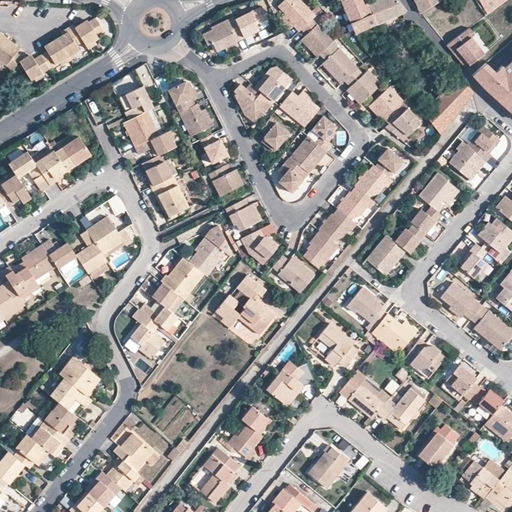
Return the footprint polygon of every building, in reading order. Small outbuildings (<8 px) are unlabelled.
[(301,29),(312,18),(315,16),(300,0),(297,0),(296,1),(295,0),(282,0),(278,5),(288,16),(295,23),(293,25),(299,31),(301,29)] [(339,0),(354,33),(403,12),(404,11),(404,10),(405,9),(404,8),(397,0),(374,0),(368,3),(366,0),(339,0)] [(414,0),(420,13),(440,0),(414,0)] [(506,0),(479,0),(488,14),(506,0)] [(262,6),(235,19),(243,37),(259,29),(256,23),(268,18),(262,6)] [(243,37),(235,19),(233,16),(226,19),(211,26),(212,29),(202,34),(207,44),(212,42),(217,51),(225,47),(229,45),(230,49),(238,45),(236,41),(244,37),(243,37)] [(291,27),(293,25),(295,23),(288,16),(284,19),(291,27)] [(86,47),(94,42),(98,39),(97,36),(103,32),(94,18),(87,22),(86,21),(74,28),(74,29),(83,44),(86,47)] [(333,41),(312,18),(301,29),(306,34),(302,38),(319,55),(320,54),(332,42),(333,41)] [(429,49),(434,45),(415,23),(414,22),(412,22),(410,25),(429,49)] [(60,34),(62,37),(74,29),(72,26),(60,34)] [(475,34),(470,28),(458,37),(463,44),(457,48),(470,64),(484,52),(472,37),(475,34)] [(74,29),(62,37),(57,40),(69,59),(76,54),(80,52),(77,48),(83,44),(74,29)] [(0,53),(10,41),(0,32),(0,53)] [(68,59),(69,59),(57,40),(44,48),(47,53),(41,57),(50,70),(60,64),(68,59)] [(0,61),(4,64),(4,65),(12,71),(19,63),(24,60),(16,53),(19,49),(10,41),(0,53),(0,61)] [(96,45),(94,42),(86,47),(86,48),(88,51),(88,50),(96,45)] [(332,42),(320,54),(325,59),(321,63),(340,84),(344,81),(357,69),(332,42)] [(69,59),(71,62),(78,57),(76,54),(69,59)] [(34,80),(43,75),(50,70),(41,57),(34,61),(30,56),(24,60),(19,63),(31,82),(34,80)] [(71,62),(69,59),(68,59),(60,64),(62,68),(71,62)] [(496,73),(484,62),(472,74),(511,113),(511,63),(506,69),(503,66),(496,73)] [(146,64),(135,69),(141,84),(152,80),(146,64)] [(270,68),(255,86),(272,101),(291,77),(279,67),(270,68)] [(357,69),(344,81),(350,86),(352,89),(348,92),(360,104),(381,84),(367,70),(362,74),(357,69)] [(44,75),(43,75),(34,80),(36,84),(46,78),(45,77),(44,75)] [(421,111),(440,133),(471,95),(472,92),(460,78),(421,111)] [(179,113),(194,105),(190,98),(195,96),(188,82),(185,81),(167,90),(179,113)] [(272,101),(255,86),(251,83),(246,89),(240,84),(234,90),(236,92),(234,96),(236,101),(239,103),(258,118),(272,101)] [(130,109),(127,111),(123,113),(127,121),(146,111),(152,108),(141,87),(124,96),(130,109)] [(377,114),(376,115),(382,120),(383,119),(402,102),(388,87),(375,99),(383,107),(383,108),(377,114)] [(278,106),(304,126),(319,108),(299,92),(295,94),(291,91),(278,106)] [(126,110),(127,111),(130,109),(124,96),(119,97),(126,110)] [(369,107),(376,115),(377,114),(383,108),(383,107),(375,99),(368,106),(369,107)] [(255,122),(258,118),(239,103),(236,101),(242,113),(255,123),(255,122)] [(419,122),(402,102),(383,119),(389,126),(392,123),(395,125),(390,131),(402,141),(406,135),(419,122)] [(196,104),(194,105),(179,113),(190,136),(212,125),(205,109),(201,111),(196,104)] [(135,148),(158,136),(146,111),(127,121),(123,123),(135,148)] [(319,134),(314,141),(326,150),(331,144),(328,141),(336,131),(334,128),(336,125),(323,115),(312,128),(319,134)] [(265,142),(275,150),(288,133),(269,117),(259,129),(265,133),(263,135),(265,142)] [(106,126),(108,130),(123,123),(121,119),(106,126)] [(480,124),(463,144),(483,160),(489,153),(486,151),(496,138),(480,124)] [(157,155),(157,156),(159,155),(174,147),(167,131),(158,136),(135,148),(138,154),(150,149),(153,147),(157,155)] [(210,164),(228,154),(219,138),(215,140),(211,134),(199,140),(210,164)] [(326,150),(314,141),(308,136),(290,157),(309,172),(314,164),(312,163),(319,155),(321,156),(326,150)] [(78,137),(54,152),(66,170),(68,173),(76,167),(75,165),(90,154),(78,137)] [(483,160),(463,144),(462,143),(456,150),(458,152),(448,164),(465,178),(476,164),(478,166),(479,167),(480,166),(484,161),(483,160)] [(380,160),(375,165),(388,176),(392,171),(395,172),(404,160),(388,147),(378,158),(380,160)] [(28,172),(36,166),(35,163),(26,151),(7,163),(15,175),(18,179),(28,172)] [(39,170),(49,186),(62,177),(60,174),(66,170),(54,152),(53,151),(35,163),(36,166),(39,170)] [(157,156),(154,157),(141,164),(148,178),(152,186),(170,177),(159,155),(157,156)] [(293,192),(309,172),(290,157),(290,156),(279,170),(284,174),(279,181),(293,192)] [(355,185),(368,196),(379,191),(385,183),(387,185),(392,179),(388,176),(375,165),(374,164),(369,170),(367,169),(355,184),(355,185)] [(467,180),(478,166),(476,164),(465,178),(467,180)] [(28,172),(30,176),(39,170),(36,166),(28,172)] [(219,195),(237,186),(230,171),(225,174),(222,166),(208,173),(219,195)] [(39,170),(30,176),(41,191),(49,186),(39,170)] [(424,201),(435,211),(441,203),(439,201),(444,194),(451,186),(435,172),(416,195),(424,201)] [(31,198),(18,179),(15,175),(0,185),(0,197),(3,202),(7,207),(19,199),(22,204),(31,198)] [(152,186),(150,187),(155,196),(158,195),(165,209),(169,217),(187,208),(172,176),(170,177),(152,186)] [(374,201),(368,196),(355,185),(351,191),(350,190),(337,207),(338,208),(350,217),(361,213),(367,204),(370,206),(374,201)] [(454,188),(451,186),(444,194),(444,195),(447,197),(454,188)] [(115,195),(108,199),(119,215),(126,210),(119,199),(118,197),(115,195)] [(162,210),(165,209),(158,195),(155,196),(162,210)] [(511,198),(509,202),(507,200),(506,200),(501,206),(498,210),(511,222),(511,198)] [(240,230),(256,222),(249,207),(244,209),(240,201),(225,208),(234,225),(237,223),(240,230)] [(439,214),(435,211),(424,201),(418,208),(413,204),(403,217),(409,222),(423,233),(439,214)] [(320,229),(332,239),(343,235),(350,226),(352,228),(356,223),(350,217),(338,208),(334,213),(332,213),(319,229),(320,229)] [(114,245),(115,246),(123,240),(107,217),(86,230),(100,251),(113,243),(114,245)] [(486,231),(483,228),(477,235),(499,253),(511,236),(511,231),(496,219),(491,224),(486,231)] [(423,233),(409,222),(404,228),(403,227),(392,240),(404,250),(408,253),(423,233)] [(483,228),(486,231),(491,224),(488,222),(483,228)] [(190,264),(205,275),(208,277),(227,254),(231,257),(233,255),(218,227),(212,230),(206,238),(209,240),(199,252),(190,264)] [(263,255),(267,258),(277,245),(270,239),(269,241),(263,236),(259,229),(241,238),(247,252),(259,261),(263,255)] [(338,245),(332,239),(320,229),(310,242),(313,244),(303,257),(319,269),(338,245)] [(100,251),(86,230),(79,234),(88,247),(76,256),(88,273),(106,261),(102,254),(100,251)] [(391,260),(394,263),(404,250),(392,240),(385,234),(364,260),(380,273),(391,260)] [(196,250),(199,252),(209,240),(206,238),(196,250)] [(56,249),(52,244),(49,239),(41,244),(56,265),(57,268),(58,267),(67,262),(76,256),(67,243),(60,247),(56,249)] [(102,254),(115,246),(114,245),(113,243),(100,251),(102,254)] [(480,270),(485,264),(480,259),(486,252),(475,243),(469,251),(473,254),(466,263),(461,268),(473,278),(480,270)] [(25,265),(34,279),(56,265),(41,244),(20,258),(22,261),(23,262),(24,264),(25,265)] [(465,262),(466,263),(473,254),(469,251),(462,259),(465,262)] [(299,293),(313,275),(291,257),(287,262),(281,256),(270,269),(299,293)] [(162,282),(176,293),(185,300),(191,293),(205,275),(190,264),(182,257),(167,276),(165,274),(160,281),(162,282)] [(394,263),(391,260),(380,273),(364,260),(363,261),(382,277),(383,277),(394,263)] [(22,261),(11,269),(13,272),(14,272),(25,265),(24,264),(23,262),(22,261)] [(71,268),(67,262),(58,267),(57,268),(61,274),(70,268),(71,268)] [(21,299),(30,294),(28,290),(37,284),(34,279),(25,265),(14,272),(13,272),(11,269),(10,266),(2,271),(8,281),(21,299)] [(511,272),(510,271),(500,284),(503,288),(495,298),(511,311),(511,272)] [(232,322),(232,323),(238,316),(260,333),(275,315),(253,297),(257,292),(261,295),(266,289),(246,274),(237,286),(241,290),(236,297),(230,292),(216,309),(216,310),(232,322)] [(79,281),(83,286),(90,280),(87,276),(79,281)] [(23,302),(21,299),(8,281),(3,285),(5,288),(0,290),(0,313),(3,318),(24,304),(23,303),(23,302)] [(165,307),(176,293),(162,282),(151,296),(161,304),(165,307)] [(470,319),(481,305),(452,282),(440,296),(451,305),(462,314),(463,314),(464,314),(470,319)] [(372,299),(373,297),(360,287),(346,306),(352,312),(354,309),(376,326),(386,314),(380,309),(382,307),(372,299)] [(196,297),(191,293),(185,300),(190,304),(196,297)] [(32,296),(30,294),(21,299),(23,302),(31,297),(32,296)] [(384,305),(373,297),(372,299),(382,307),(384,305)] [(165,307),(161,304),(155,312),(145,304),(140,310),(158,324),(166,330),(177,317),(165,307)] [(461,317),(463,314),(462,314),(451,305),(449,307),(461,317)] [(502,345),(503,345),(511,333),(511,330),(481,305),(470,319),(476,324),(473,327),(490,340),(493,337),(502,345)] [(131,337),(141,346),(154,356),(164,342),(152,332),(158,324),(140,310),(139,309),(132,317),(141,324),(131,337)] [(225,333),(232,323),(232,322),(216,310),(216,309),(208,319),(224,332),(225,333)] [(391,317),(399,324),(403,320),(394,313),(391,317)] [(416,330),(403,320),(399,324),(391,317),(386,314),(376,326),(371,332),(385,344),(386,344),(395,343),(401,348),(416,330)] [(351,346),(353,343),(329,323),(318,337),(332,348),(325,358),(334,366),(338,361),(344,365),(357,351),(351,346)] [(139,348),(141,346),(131,337),(128,341),(139,349),(139,348)] [(500,348),(503,345),(502,345),(493,337),(490,340),(500,348)] [(423,365),(431,372),(442,357),(437,352),(438,351),(432,345),(430,348),(425,349),(424,346),(424,343),(419,339),(403,359),(415,368),(417,366),(419,366),(423,365)] [(401,348),(395,343),(386,344),(385,344),(397,354),(401,348)] [(58,373),(64,378),(85,395),(99,378),(71,356),(58,373)] [(287,406),(298,392),(302,386),(296,380),(302,371),(296,367),(289,361),(266,389),(287,406)] [(296,380),(302,386),(314,381),(306,362),(296,367),(302,371),(296,380)] [(470,396),(477,386),(472,382),(475,378),(458,364),(445,381),(462,394),(468,399),(470,396)] [(430,372),(431,372),(423,365),(419,366),(417,366),(415,368),(426,378),(426,377),(430,372)] [(396,375),(402,380),(406,374),(401,370),(396,375)] [(60,403),(61,404),(64,406),(71,396),(77,401),(85,407),(91,399),(85,395),(64,378),(50,395),(57,401),(60,403)] [(384,389),(393,395),(399,386),(391,380),(384,389)] [(375,396),(369,392),(360,384),(348,399),(372,419),(377,413),(386,401),(389,397),(380,390),(378,392),(375,396)] [(502,401),(493,394),(491,396),(486,391),(484,393),(477,386),(470,396),(478,402),(477,403),(491,415),(499,405),(502,401)] [(373,387),(369,392),(375,396),(378,392),(373,387)] [(386,401),(377,413),(384,419),(390,412),(405,424),(424,400),(410,388),(394,407),(386,401)] [(301,394),(298,392),(287,406),(290,409),(301,394)] [(70,411),(77,401),(71,396),(64,406),(70,411)] [(57,401),(51,409),(51,410),(53,412),(61,404),(60,403),(57,401)] [(17,408),(22,412),(27,406),(23,402),(17,408)] [(51,410),(51,409),(43,418),(44,419),(68,438),(73,433),(70,430),(67,428),(76,416),(70,411),(64,406),(61,404),(53,412),(51,410)] [(509,437),(511,433),(511,415),(505,410),(499,405),(491,415),(483,425),(505,443),(509,437)] [(256,431),(266,417),(252,406),(242,419),(248,424),(238,437),(235,435),(228,443),(248,459),(255,451),(252,449),(262,436),(261,434),(256,431)] [(67,428),(70,430),(79,418),(76,416),(67,428)] [(267,416),(266,417),(256,431),(261,434),(272,420),(267,416)] [(68,438),(44,419),(30,437),(50,453),(60,441),(63,444),(68,438)] [(447,425),(439,434),(436,431),(417,454),(435,469),(454,446),(453,445),(460,436),(447,425)] [(127,428),(115,441),(117,443),(129,430),(127,428)] [(154,452),(129,430),(117,443),(115,441),(112,439),(106,446),(113,452),(136,472),(154,452)] [(476,432),(470,440),(475,444),(481,436),(476,432)] [(13,455),(26,466),(32,470),(36,464),(40,459),(43,462),(50,453),(30,437),(25,433),(15,447),(18,449),(13,455)] [(179,452),(187,443),(183,440),(175,449),(179,452)] [(63,445),(63,444),(60,441),(50,453),(54,456),(63,445)] [(313,462),(315,463),(317,465),(325,455),(323,454),(330,445),(328,444),(321,452),(313,461),(313,462)] [(317,465),(315,463),(308,473),(326,487),(335,475),(346,462),(348,460),(330,445),(323,454),(325,455),(317,465)] [(225,482),(233,472),(239,464),(218,447),(203,465),(214,474),(200,491),(214,502),(228,485),(225,482)] [(172,461),(179,452),(175,449),(168,457),(172,461)] [(11,486),(26,466),(13,455),(7,451),(0,460),(0,476),(6,482),(11,486)] [(123,492),(138,474),(136,472),(113,452),(98,470),(102,473),(119,488),(123,492)] [(160,457),(154,452),(145,463),(151,468),(160,457)] [(478,489),(476,492),(484,498),(485,496),(498,480),(474,460),(462,475),(478,489)] [(496,499),(508,508),(511,503),(511,471),(508,469),(505,472),(498,480),(485,496),(492,502),(495,498),(496,499)] [(236,475),(233,472),(225,482),(228,485),(236,475)] [(119,488),(102,473),(85,492),(87,494),(102,507),(103,508),(119,488)] [(475,491),(476,492),(478,489),(462,475),(459,478),(475,491)] [(266,511),(292,511),(300,502),(283,488),(269,504),(272,506),(266,511)] [(85,492),(77,501),(79,503),(87,494),(85,492)] [(381,511),(386,507),(367,492),(350,511),(381,511)] [(79,503),(77,501),(68,511),(97,511),(102,507),(87,494),(79,503)] [(504,511),(508,508),(496,499),(495,498),(492,502),(504,511)]
